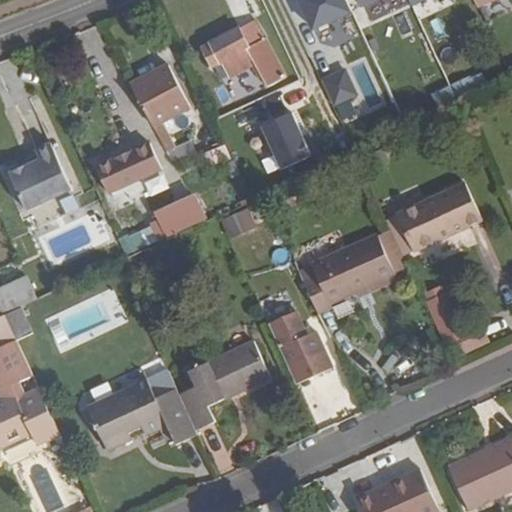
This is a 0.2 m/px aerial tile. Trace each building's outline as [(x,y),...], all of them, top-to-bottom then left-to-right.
[(300,0),(313,29),(352,11),(346,0),(300,0)] [(286,77),(256,19),(204,48),(214,67),(222,62),(230,76),(257,62),(269,85),(286,77)] [(132,84),(154,126),(191,107),(169,65),(132,84)] [(332,105),(346,99),(335,75),(321,81),(332,105)] [(461,102),(469,98),(463,85),(454,89),(460,103),(461,102)] [(445,110),(458,104),(450,86),(436,92),(445,110)] [(284,168),(314,154),(293,111),(264,125),(284,168)] [(70,182),(48,136),(33,143),(37,153),(7,167),(24,203),(70,182)] [(174,164),(198,152),(191,139),(168,150),(174,164)] [(225,145),(198,152),(202,168),(229,161),(225,145)] [(150,146),(100,168),(110,190),(160,167),(150,146)] [(160,175),(143,182),(148,196),(166,189),(160,175)] [(466,184),(397,215),(413,251),(483,220),(466,184)] [(139,253),(206,222),(195,198),(160,214),(117,234),(128,258),(139,253)] [(250,208),(228,218),(236,235),(258,225),(250,208)] [(331,304),(358,291),(396,275),(377,234),(313,263),(314,265),(299,271),(318,314),(333,307),(331,304)] [(27,275),(0,287),(0,317),(6,315),(21,308),(38,299),(27,275)] [(399,281),(396,275),(358,291),(361,299),(399,281)] [(43,320),(59,353),(124,324),(109,290),(43,320)] [(442,295),(428,302),(443,334),(458,328),(442,295)] [(32,333),(21,308),(6,315),(17,339),(32,333)] [(297,309),(270,322),(298,382),(334,366),(317,329),(308,333),(297,309)] [(0,350),(18,342),(17,339),(6,315),(0,317),(0,350)] [(0,379),(4,388),(0,389),(0,390),(4,399),(16,394),(18,398),(39,388),(18,342),(0,350),(0,379)] [(198,386),(180,395),(197,430),(216,421),(209,405),(271,377),(255,342),(190,372),(198,386)] [(178,443),(199,434),(197,430),(180,395),(169,370),(148,380),(128,389),(89,408),(108,449),(133,438),(132,436),(144,430),(146,435),(161,428),(166,439),(174,436),(178,443)] [(128,389),(148,380),(144,370),(124,379),(128,389)] [(38,445),(60,435),(39,388),(18,398),(16,394),(4,399),(0,401),(0,457),(4,455),(0,448),(32,432),(38,445)] [(319,392),(305,399),(320,431),(334,425),(319,392)] [(511,438),(450,466),(469,509),(511,489),(511,438)] [(409,484),(360,506),(362,511),(424,511),(438,506),(422,469),(407,475),(409,484)] [(407,475),(356,498),(360,506),(409,484),(407,475)]
